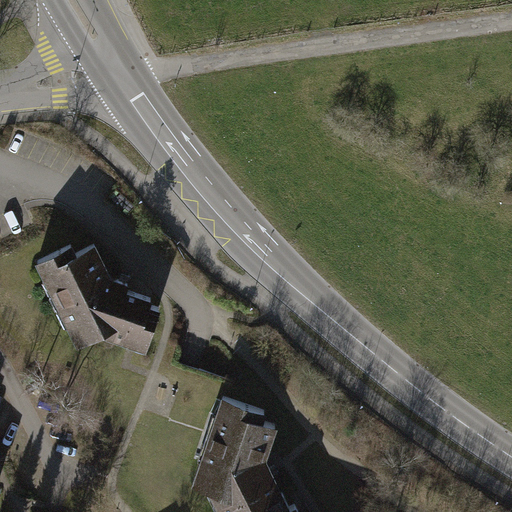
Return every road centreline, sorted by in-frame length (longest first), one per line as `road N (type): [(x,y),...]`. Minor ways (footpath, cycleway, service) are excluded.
road 1 (tertiary): [(117,65),(171,146),(255,246),(353,336),(511,459)]
road 2 (residential): [(0,94),(117,65)]
